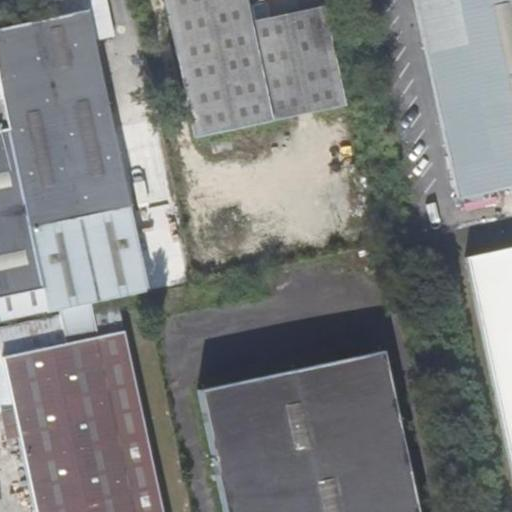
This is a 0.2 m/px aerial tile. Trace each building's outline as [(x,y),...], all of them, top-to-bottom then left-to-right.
[(38,0),(42,19),(0,28),(0,119),(2,130),(4,136),(21,212),(26,235),(43,312),(44,315),(86,306),(141,294),(139,288),(163,283),(159,262),(135,268),(86,48),(108,42),(98,0),(38,0)] [(157,0),(187,137),(333,105),(313,9),(240,24),(234,0),(157,0)] [(511,0),(411,0),(455,197),(511,184),(511,0)] [(0,321),(43,312),(26,235),(21,212),(4,136),(2,130),(0,130),(0,321)] [(511,248),(466,258),(511,475),(511,248)] [(30,511),(158,511),(113,307),(87,313),(86,306),(44,315),(0,325),(0,408),(8,406),(30,511)] [(411,511),(378,354),(191,393),(218,511),(411,511)]
